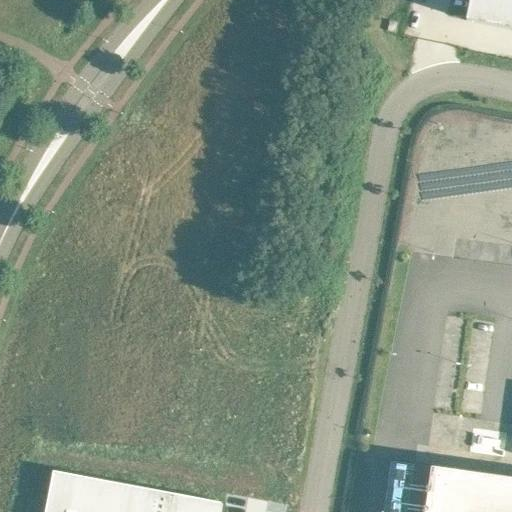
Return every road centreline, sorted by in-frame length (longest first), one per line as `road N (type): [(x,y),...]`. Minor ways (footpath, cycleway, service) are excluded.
road 1 (unclassified): [(511,86),(454,74),(394,102),(316,511)]
road 2 (tertiary): [(159,0),(85,91),(0,235)]
